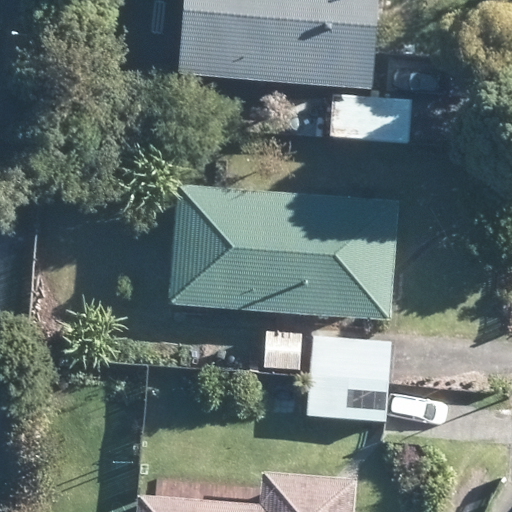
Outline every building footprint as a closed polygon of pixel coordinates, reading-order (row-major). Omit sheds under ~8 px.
[(194,0),(188,74),(381,88),(387,0),(194,0)] [(341,138),(416,142),(418,99),(343,95),(341,138)] [(174,305),(281,313),(398,321),(407,201),(183,185),(174,305)] [(281,335),(278,372),(319,374),(316,417),(394,422),(399,343),(281,335)] [(133,460),(161,462),(163,439),(134,437),(133,460)] [(143,511),(361,511),(364,479),(270,473),(268,504),(145,495),(143,511)]
